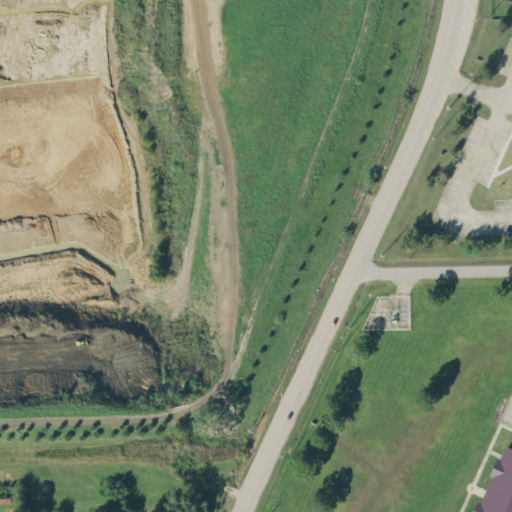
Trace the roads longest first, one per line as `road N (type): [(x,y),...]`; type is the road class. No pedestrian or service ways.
road 1 (tertiary): [(239,511),(422,116),(453,0)]
road 2 (residential): [(352,271),(511,268)]
